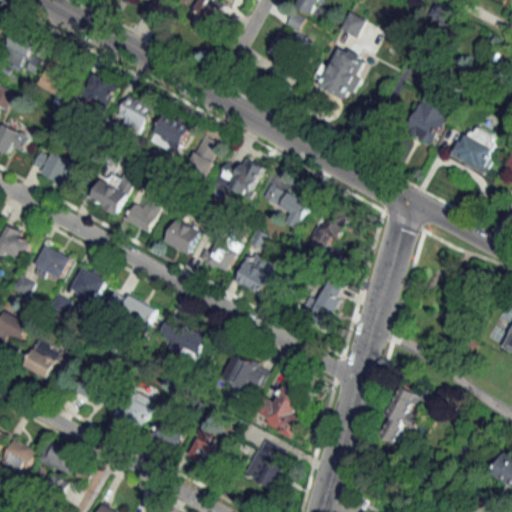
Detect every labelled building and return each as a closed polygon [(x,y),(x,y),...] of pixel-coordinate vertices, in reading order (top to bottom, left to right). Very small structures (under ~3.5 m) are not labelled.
[(201,0),(193,18),(218,30),(230,5),(218,0),(201,0)] [(320,0),(301,0),(299,6),(314,13),(320,0)] [(369,19),(352,11),(343,29),(360,37),(369,19)] [(306,17),(295,12),(289,25),(300,30),(306,17)] [(307,43),(286,29),(272,51),(294,65),(307,43)] [(36,53),(40,45),(18,32),(5,57),(37,74),(45,58),(36,53)] [(323,86),(351,100),(372,60),(343,46),(323,86)] [(40,83),(65,96),(80,69),(56,55),(40,83)] [(122,87),(101,74),(89,95),(110,107),(122,87)] [(157,107),(131,93),(119,115),(146,129),(157,107)] [(439,144),(454,105),(425,93),(410,132),(439,144)] [(182,148),(194,127),(168,113),(156,134),(182,148)] [(17,145),(28,149),(33,135),(0,121),(0,147),(14,153),(17,145)] [(486,171),(502,137),(471,122),(455,157),(486,171)] [(225,143),(206,134),(192,163),(211,172),(225,143)] [(72,186),(82,166),(45,147),(34,167),(72,186)] [(267,167),(248,156),(242,166),(231,160),(220,180),(250,197),(267,167)] [(135,181),(115,173),(112,180),(105,177),(94,201),(122,212),(135,181)] [(289,222),(301,228),(313,203),(272,182),(265,197),(294,212),(289,222)] [(130,221),(153,232),(162,213),(140,202),(130,221)] [(340,239),(350,218),(330,209),(312,247),(323,252),(331,235),(340,239)] [(169,242),(194,254),(205,230),(180,219),(169,242)] [(30,258),(33,232),(6,228),(2,254),(30,258)] [(203,260),(231,272),(239,253),(212,241),(203,260)] [(240,285),(269,295),(278,269),(249,259),(240,285)] [(74,288),(99,301),(110,279),(86,266),(74,288)] [(31,294),(37,283),(23,277),(18,287),(31,294)] [(322,300),(311,297),(306,310),(334,320),(347,284),(330,278),(322,300)] [(151,327),(161,308),(132,293),(129,299),(120,294),(113,307),(151,327)] [(2,339),(31,339),(31,316),(2,316),(2,339)] [(161,336),(202,356),(212,336),(170,317),(161,336)] [(50,378),(65,352),(42,339),(27,365),(50,378)] [(264,388),(272,369),(236,354),(225,382),(247,391),(250,382),(264,388)] [(118,380),(92,366),(78,391),(89,397),(93,389),(108,398),(118,380)] [(266,422),(297,438),(307,419),(297,413),(311,387),(290,377),(266,422)] [(401,384),(380,434),(398,442),(406,424),(417,429),(423,416),(415,413),(421,397),(428,400),(429,396),(401,384)] [(119,401),(130,410),(127,414),(143,426),(157,408),(130,386),(119,401)] [(157,435),(182,449),(191,431),(166,417),(157,435)] [(0,447),(8,433),(0,429),(0,447)] [(224,450),(201,436),(191,454),(214,468),(224,450)] [(23,464),(28,443),(13,441),(9,461),(23,464)] [(79,451),(48,442),(42,463),(72,472),(79,451)] [(248,474),(277,489),(292,460),(262,446),(248,474)] [(494,474),(511,483),(511,451),(508,449),(494,474)] [(47,500),(68,503),(71,485),(50,482),(47,500)]
